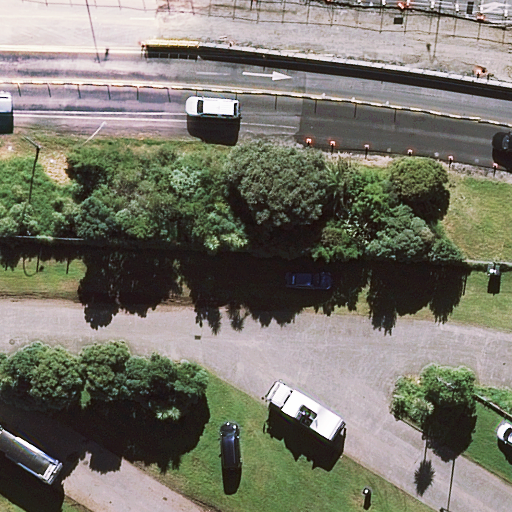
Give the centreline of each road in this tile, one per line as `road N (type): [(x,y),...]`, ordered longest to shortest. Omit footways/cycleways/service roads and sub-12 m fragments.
road 1 (tertiary): [(511,131),(0,74)]
road 2 (tertiary): [(0,5),(511,51)]
